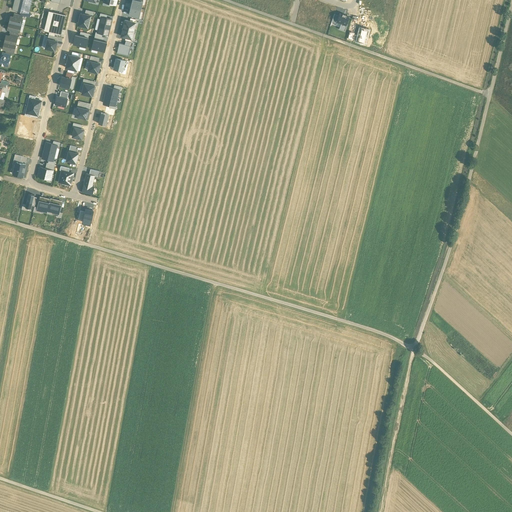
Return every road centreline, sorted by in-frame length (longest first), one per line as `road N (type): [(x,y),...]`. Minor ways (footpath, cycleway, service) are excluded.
road 1 (track): [(413,350),(343,320),(25,226)]
road 2 (track): [(413,350),(460,212),(511,0)]
road 3 (track): [(488,95),(225,0)]
road 4 (track): [(174,511),(213,282)]
road 5 (residential): [(74,197),(123,0)]
road 6 (residential): [(77,0),(28,184)]
road 7 (track): [(380,511),(413,350)]
road 8 (track): [(25,226),(0,385)]
road 9 (track): [(413,350),(511,435)]
